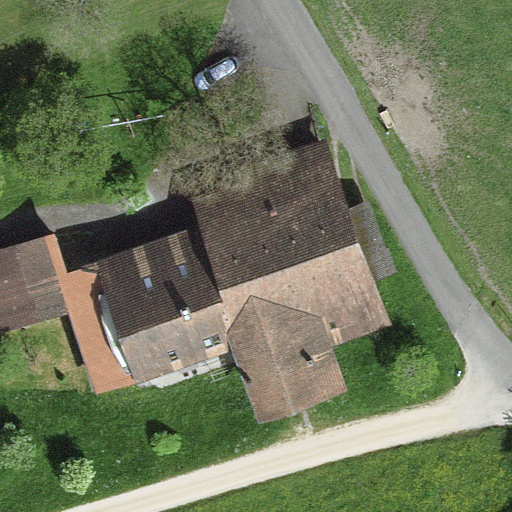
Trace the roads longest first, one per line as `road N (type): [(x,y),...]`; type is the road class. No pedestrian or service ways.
road 1 (residential): [(279,0),(511,387)]
road 2 (track): [(511,391),(421,425),(93,511)]
